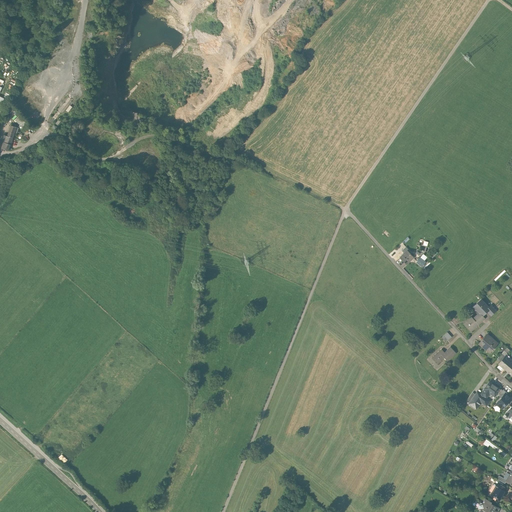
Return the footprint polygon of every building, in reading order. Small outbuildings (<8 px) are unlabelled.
[(18,116),(14,121),(23,128),(27,123),(18,116)] [(3,142),(1,148),(8,151),(10,144),(16,128),(10,126),(7,136),(4,135),(2,142),(3,142)] [(85,126),(81,132),(86,136),(91,130),(85,126)] [(75,136),(91,147),(94,143),(94,142),(86,136),(81,132),(79,131),(75,136)] [(106,156),(112,148),(107,144),(111,139),(107,136),(98,146),(94,143),(91,147),(106,156)] [(119,140),(114,136),(111,139),(107,144),(112,148),(119,140)] [(413,258),(407,251),(404,253),(400,257),(407,264),(413,258)] [(435,251),(429,257),(431,259),(437,253),(435,251)] [(425,261),(419,257),(418,258),(416,260),(417,260),(415,262),(417,263),(421,267),(425,261)] [(422,267),(423,268),(431,261),(430,260),(422,267)] [(511,279),(504,271),(494,280),(495,281),(504,273),(505,275),(503,276),(506,279),(507,278),(511,282),(511,281),(511,279)] [(479,313),(482,317),(487,312),(490,309),(488,307),(481,299),(473,306),(474,308),(474,309),(475,311),(477,311),(479,313)] [(491,305),(488,307),(490,309),(487,312),(491,316),(497,311),(491,305)] [(482,317),(479,313),(473,318),(471,317),(464,324),(471,332),(484,319),(482,317)] [(451,336),(447,332),(442,337),(446,341),(451,336)] [(499,344),(488,334),(479,343),(490,354),(499,344)] [(456,352),(451,347),(444,353),(441,349),(432,358),(437,364),(444,357),(447,361),(456,352)] [(497,359),(501,362),(505,356),(506,357),(508,354),(505,350),(497,359)] [(506,371),(511,364),(511,361),(510,362),(506,358),(506,357),(505,356),(501,362),(498,365),(499,366),(503,369),(506,371)] [(500,389),(489,381),(481,394),(487,398),(489,394),(494,397),(500,389)] [(481,394),(477,391),(474,394),(469,402),(468,404),(476,409),(481,402),(486,406),(490,400),(487,398),(481,394)] [(506,394),(505,393),(501,398),(496,404),(502,410),(511,399),(506,394)] [(488,443),(485,441),(483,443),(487,446),(488,445),(504,456),(506,454),(490,443),(488,443)] [(56,458),(64,465),(68,460),(60,454),(56,458)] [(500,500),(507,488),(498,483),(496,485),(494,484),(490,491),(492,492),(490,495),(500,500)] [(497,511),(499,509),(490,503),(491,502),(486,499),(482,504),(481,503),(479,507),(485,510),(483,511),(492,511),(497,511)]
